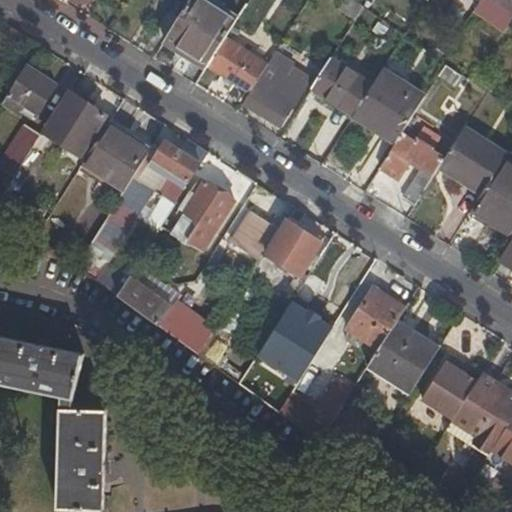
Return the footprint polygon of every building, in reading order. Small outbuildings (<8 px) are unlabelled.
[(180,45),(209,63),(226,35),(237,19),(207,0),(190,0),(165,40),(178,49),(180,45)] [(343,0),(338,8),(356,19),(365,5),(356,0),(343,0)] [(506,22),(511,12),(511,0),(478,0),(481,2),(476,9),(505,30),(509,24),(506,22)] [(208,64),(251,91),(269,63),(226,35),(209,63),(208,64)] [(296,63),(276,50),(269,63),(251,91),(244,102),(282,126),(312,79),(294,68),(296,63)] [(373,84),(332,57),(312,88),(354,114),(373,84)] [(57,84),(27,65),(9,94),(4,101),(19,110),(25,102),(40,111),(57,84)] [(460,76),(444,66),(438,76),(453,86),(460,76)] [(374,122),(399,138),(402,132),(425,95),(383,68),(373,84),(354,114),(354,115),(371,126),(374,122)] [(111,115),(70,90),(46,128),(86,154),(111,115)] [(80,168),(123,195),(151,150),(108,123),(80,168)] [(3,167),(16,175),(44,132),(32,124),(3,167)] [(442,164),(483,190),(504,158),(507,153),(465,127),(443,161),(442,164)] [(431,150),(402,132),(399,138),(381,167),(399,179),(411,161),(421,167),(401,201),(399,205),(411,212),(416,204),(442,164),(443,161),(430,153),(431,150)] [(186,185),(201,162),(167,140),(155,158),(170,167),(167,172),(186,185)] [(472,208),(511,233),(511,162),(504,158),(483,190),(472,208)] [(236,199),(196,174),(177,203),(188,210),(176,229),(205,248),(236,199)] [(132,206),(120,199),(101,229),(113,237),(132,206)] [(232,238),(260,257),(265,251),(280,227),(251,208),(232,238)] [(322,240),(288,219),(262,261),(283,275),(286,270),(299,278),(322,240)] [(511,241),(502,258),(511,264),(511,241)] [(180,291),(140,261),(120,294),(160,323),(180,291)] [(286,270),(283,275),(295,282),(299,278),(286,270)] [(349,327),(381,348),(400,319),(407,307),(375,286),(349,327)] [(183,293),(180,291),(160,323),(200,352),(202,348),(214,330),(215,328),(176,303),(183,293)] [(246,307),(234,299),(215,328),(214,330),(202,348),(200,352),(219,366),(231,346),(218,338),(224,329),(230,332),(246,307)] [(370,366),(412,393),(416,386),(442,345),(400,319),(381,348),(370,366)] [(270,362),(301,381),(322,349),(291,329),(270,362)] [(0,380),(62,393),(59,506),(105,507),(107,407),(74,406),(85,351),(1,334),(0,333),(0,380)] [(465,363),(451,355),(423,399),(455,419),(459,412),(474,388),(479,381),(467,374),(461,370),(465,363)] [(471,367),(465,363),(461,370),(467,374),(471,367)] [(248,370),(241,382),(282,412),(283,410),(291,397),(248,370)] [(511,420),(511,392),(483,374),(479,381),(474,388),(459,412),(455,419),(497,445),(504,433),(506,431),(511,420)] [(319,399),(333,414),(354,395),(339,379),(319,399)] [(334,423),(292,396),(291,397),(283,410),(284,411),(284,412),(284,413),(284,414),(320,440),(320,439),(321,439),(322,439),(323,439),(331,426),(334,423)] [(497,445),(455,419),(449,427),(492,453),(495,447),(497,445)] [(511,420),(506,431),(504,433),(497,445),(495,447),(511,457),(511,420)] [(355,441),(331,426),(323,439),(323,440),(324,440),(324,441),(324,442),(324,443),(344,458),(355,441)] [(374,453),(355,441),(344,458),(360,470),(360,469),(361,469),(362,469),(363,469),(364,469),(374,453)] [(445,511),(412,486),(403,501),(417,511),(445,511)]
